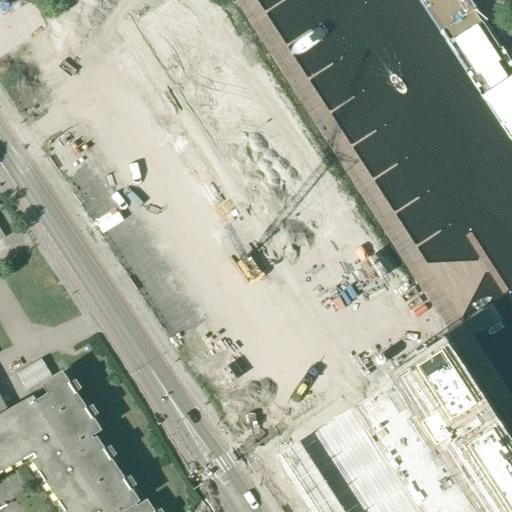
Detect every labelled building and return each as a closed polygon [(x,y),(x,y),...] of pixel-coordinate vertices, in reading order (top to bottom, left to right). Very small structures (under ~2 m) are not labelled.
[(353,213),(211,0),(163,0),(140,16),(296,251),(353,213)] [(0,23),(21,10),(19,3),(8,4),(0,4),(0,23)] [(478,279),(437,281),(458,317),(478,279)] [(493,314),(489,310),(476,310),(467,327),(472,332),(488,332),(495,318),(493,314)] [(511,511),(511,472),(433,352),(275,456),(311,511),(511,511)] [(16,375),(27,392),(51,378),(40,360),(16,375)] [(65,386),(59,376),(42,387),(48,396),(35,405),(31,398),(8,413),(0,399),(0,474),(1,474),(0,473),(22,461),(22,462),(33,456),(34,460),(30,462),(37,473),(36,474),(37,475),(38,474),(43,482),(42,483),(42,484),(43,483),(57,503),(56,504),(57,505),(58,504),(63,511),(62,511),(149,511),(145,504),(135,511),(131,506),(135,503),(128,492),(128,491),(127,491),(121,483),(122,482),(121,481),(121,482),(108,462),(108,461),(107,462),(101,453),(102,452),(101,451),(101,452),(94,441),(90,444),(87,438),(96,432),(90,421),(90,420),(89,420),(83,412),(84,411),(83,410),(83,411),(73,396),(73,395),(72,395),(66,387),(67,386),(66,385),(65,386)]
